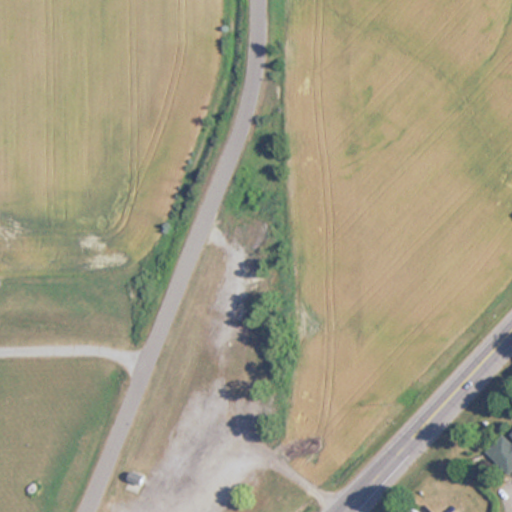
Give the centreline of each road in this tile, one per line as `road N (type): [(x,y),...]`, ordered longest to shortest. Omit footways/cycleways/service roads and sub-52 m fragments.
road 1 (residential): [(85,511),(247,123),(258,72),(258,0)]
road 2 (primary): [(346,511),(511,330)]
